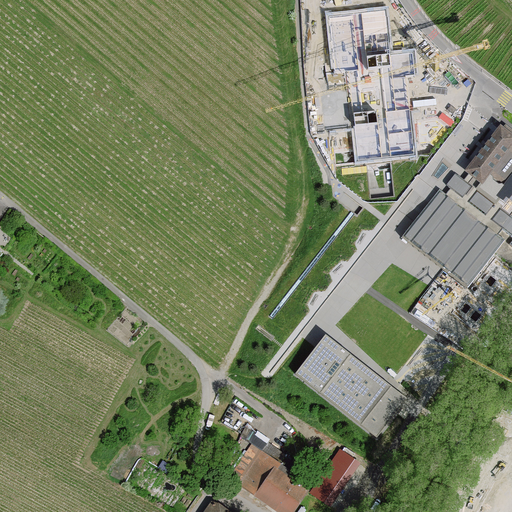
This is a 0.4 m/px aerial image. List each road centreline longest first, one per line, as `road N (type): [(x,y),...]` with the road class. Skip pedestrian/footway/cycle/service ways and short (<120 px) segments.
road 1 (unclassified): [(210,490),(197,451),(206,403),(199,365),(0,195)]
road 2 (tertiary): [(511,101),(445,48),(405,0)]
